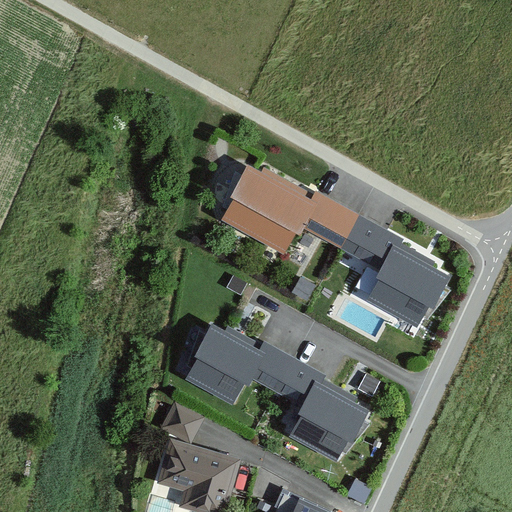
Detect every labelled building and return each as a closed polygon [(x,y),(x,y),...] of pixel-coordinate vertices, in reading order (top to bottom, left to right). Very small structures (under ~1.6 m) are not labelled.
[(256,167),(248,163),(229,198),(232,200),(221,220),(284,256),(297,233),(300,234),(304,227),(340,248),(359,215),(315,191),(314,194),(264,166),(262,170),(256,167)] [(405,239),(359,215),(340,248),(381,271),(376,279),(379,280),(368,301),(417,327),(428,306),(434,309),(452,277),(433,267),(435,262),(402,244),(405,239)] [(248,284),(233,276),(227,288),(241,296),(248,284)] [(226,330),(212,323),(193,357),(198,359),(186,379),(233,404),(244,383),(248,385),(252,378),(273,389),(291,356),(264,341),(262,345),(228,326),(226,330)] [(328,376),(291,356),(273,389),(277,391),(304,406),(299,414),(302,415),(291,437),(336,461),(347,441),(352,443),(370,410),(356,403),(359,397),(326,379),(328,376)] [(203,418),(175,403),(160,429),(189,445),(197,430),(203,418)] [(189,445),(171,440),(158,483),(185,491),(180,507),(196,511),(223,511),(239,460),(189,445)] [(372,487),(355,478),(347,494),(364,503),(372,487)] [(324,511),(300,500),(294,511),(324,511)]
